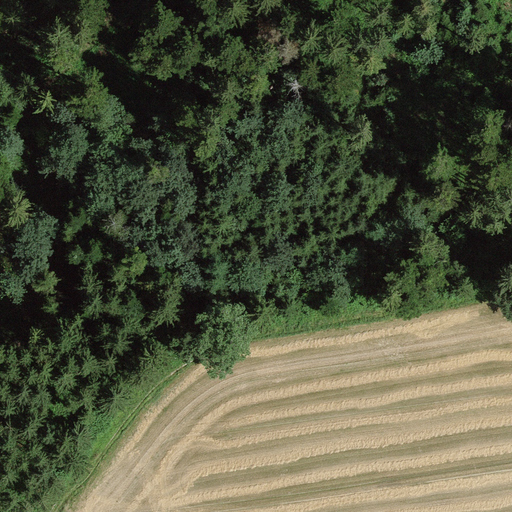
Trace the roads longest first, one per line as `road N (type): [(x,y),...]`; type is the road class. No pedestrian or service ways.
road 1 (track): [(209,348),(511,297)]
road 2 (track): [(62,511),(209,348)]
